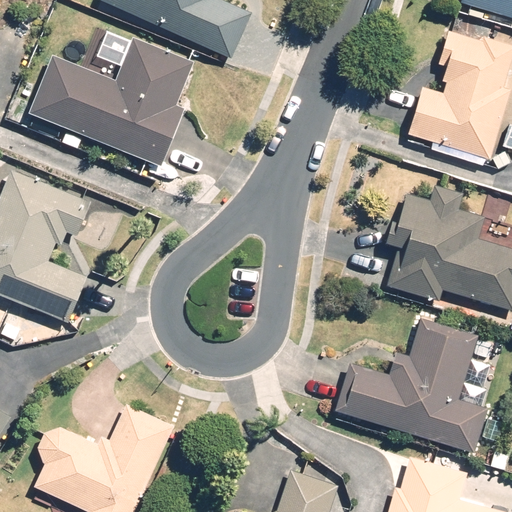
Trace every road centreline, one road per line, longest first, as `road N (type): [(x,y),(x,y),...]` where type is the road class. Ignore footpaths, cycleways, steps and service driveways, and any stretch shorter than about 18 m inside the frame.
road 1 (residential): [(276,194),(281,287),(258,348),(213,363),(179,339),(169,315),(171,281),(219,237)]
road 2 (residential): [(353,0),(276,194)]
